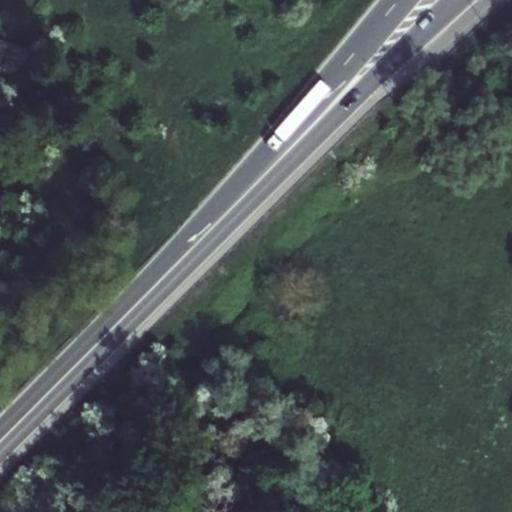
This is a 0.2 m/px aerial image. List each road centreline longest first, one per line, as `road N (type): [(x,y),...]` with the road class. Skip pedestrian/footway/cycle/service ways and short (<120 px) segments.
road 1 (primary): [(195,246),(459,0)]
road 2 (primary): [(399,0),(195,246)]
road 3 (primary): [(0,441),(195,246)]
